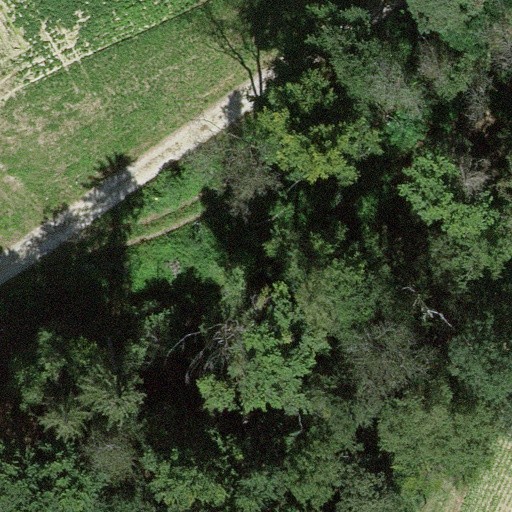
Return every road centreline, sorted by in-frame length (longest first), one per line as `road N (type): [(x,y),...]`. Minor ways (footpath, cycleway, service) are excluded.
road 1 (track): [(407,0),(0,268)]
road 2 (track): [(444,511),(511,362)]
